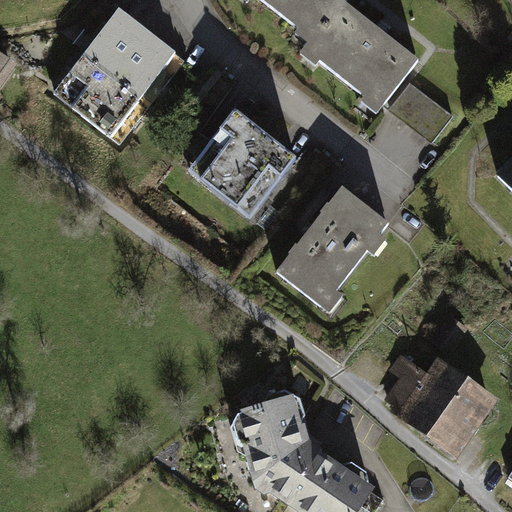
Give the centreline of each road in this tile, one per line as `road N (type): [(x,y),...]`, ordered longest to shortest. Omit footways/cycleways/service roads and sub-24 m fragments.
road 1 (residential): [(0,132),(248,307),(499,511)]
road 2 (residential): [(196,0),(197,11),(279,87),(386,170)]
